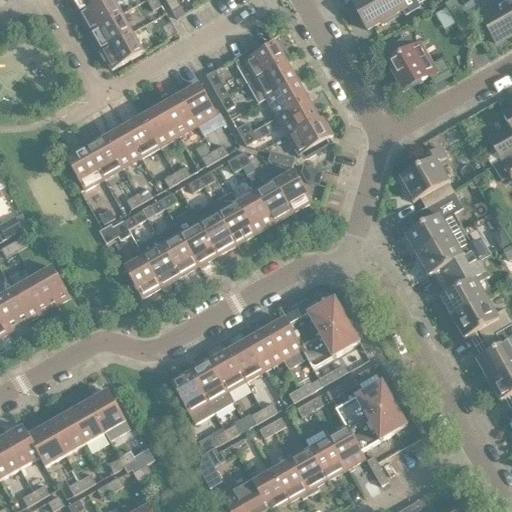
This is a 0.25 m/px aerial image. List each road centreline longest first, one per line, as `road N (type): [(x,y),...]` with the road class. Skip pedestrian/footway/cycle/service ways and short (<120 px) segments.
road 1 (residential): [(363,259),(301,264),(152,350),(96,343),(0,393)]
road 2 (residential): [(471,451),(363,259)]
road 3 (residential): [(101,90),(273,0)]
road 4 (residential): [(379,137),(304,0)]
road 5 (residential): [(379,137),(511,64)]
road 6 (residential): [(363,259),(359,210),(379,137)]
road 7 (residential): [(366,511),(471,451)]
